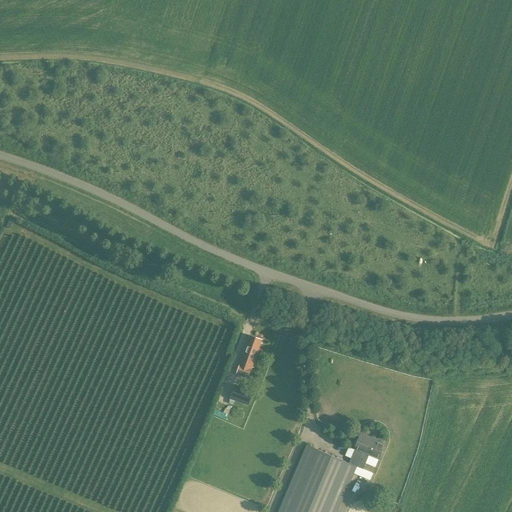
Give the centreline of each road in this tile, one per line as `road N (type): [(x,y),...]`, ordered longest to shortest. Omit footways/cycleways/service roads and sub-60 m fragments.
road 1 (unclassified): [(511,316),(431,322),(313,289),(0,157)]
road 2 (unknown): [(313,289),(307,414),(271,511)]
